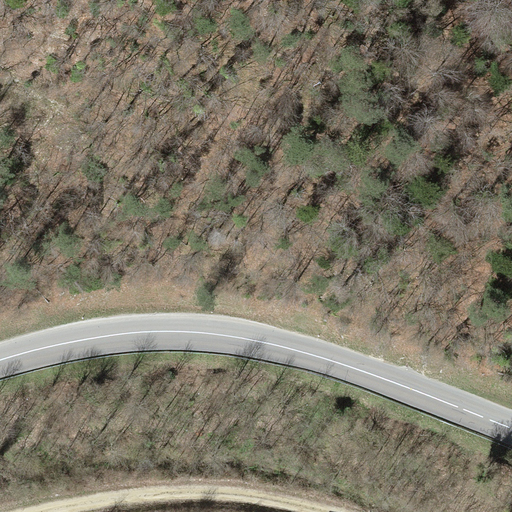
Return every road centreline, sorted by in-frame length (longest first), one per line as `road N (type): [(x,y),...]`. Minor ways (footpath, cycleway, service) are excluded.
road 1 (primary): [(0,359),(107,335),(201,331),(315,355),(511,428)]
road 2 (track): [(17,511),(150,492),(283,501),(314,511)]
